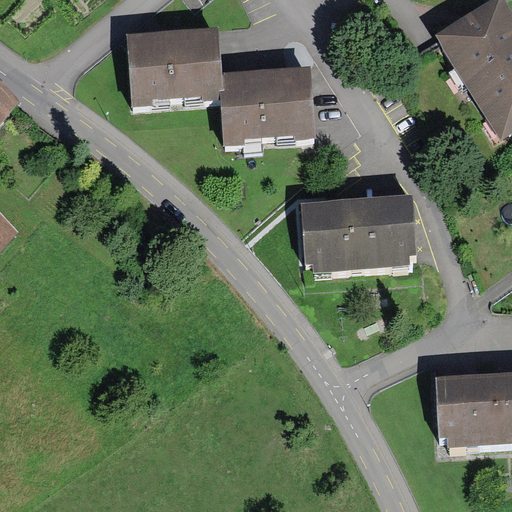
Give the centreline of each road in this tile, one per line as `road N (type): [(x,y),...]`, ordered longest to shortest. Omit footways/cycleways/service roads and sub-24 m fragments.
road 1 (residential): [(335,396),(449,336),(464,317),(423,202),(290,0)]
road 2 (unclassified): [(335,396),(217,245),(166,194),(37,96)]
road 3 (residential): [(149,0),(37,96)]
road 4 (unclassified): [(395,511),(335,396)]
